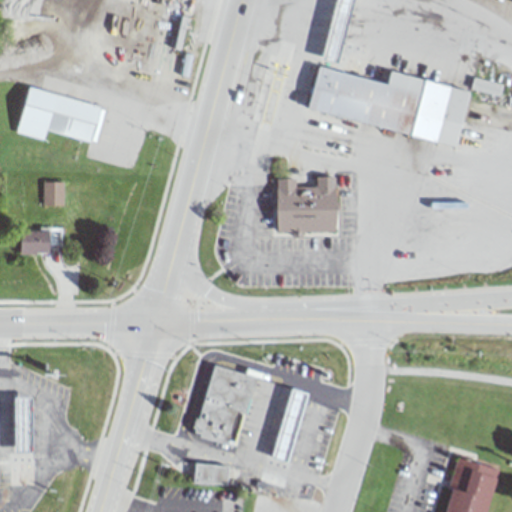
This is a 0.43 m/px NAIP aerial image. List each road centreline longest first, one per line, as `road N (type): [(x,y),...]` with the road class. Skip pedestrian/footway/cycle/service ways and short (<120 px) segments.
road 1 (secondary): [(155,322),(426,311)]
road 2 (secondary): [(179,238),(240,0)]
road 3 (residential): [(373,313),(360,428),(335,511)]
road 4 (secondary): [(97,511),(155,322)]
road 5 (secondary): [(0,322),(155,322)]
road 6 (secondary): [(122,430),(191,321)]
road 7 (secondary): [(319,317),(243,305),(202,288)]
